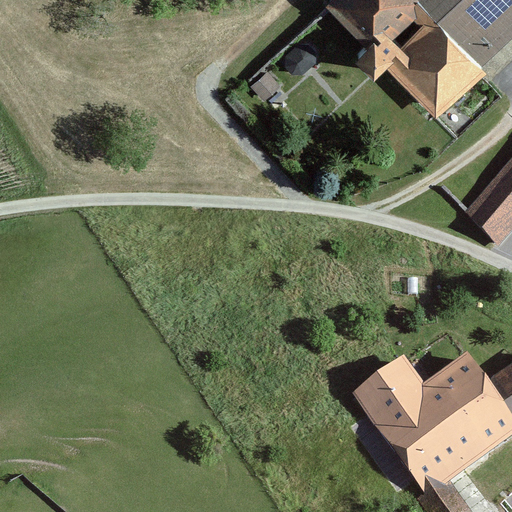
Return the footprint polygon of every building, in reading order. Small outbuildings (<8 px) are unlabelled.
[(443,13),(487,57),(511,34),(511,0),(332,0),(332,1),(369,40),(354,55),(378,76),(391,66),(443,13)] [(487,57),(443,13),(391,66),(443,118),(495,66),(487,57)] [(305,37),(287,58),(302,71),(320,49),(305,37)] [(271,66),(252,78),(264,95),(282,82),(271,66)] [(511,161),(461,216),(498,248),(511,231),(511,161)] [(429,384),(409,355),(352,396),(371,422),(394,458),(404,451),(430,491),(441,511),(478,511),(459,479),(511,443),(511,368),(493,382),(474,353),(429,384)]
